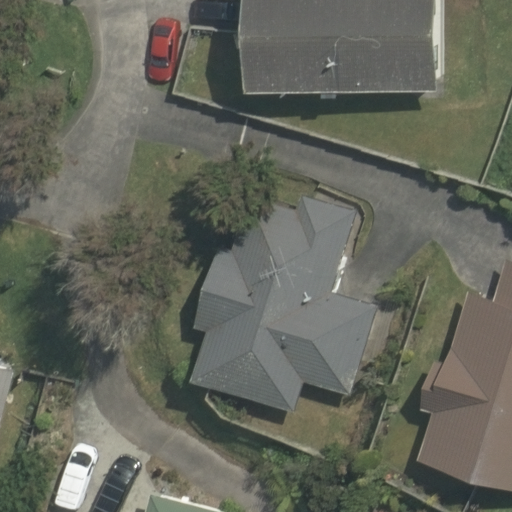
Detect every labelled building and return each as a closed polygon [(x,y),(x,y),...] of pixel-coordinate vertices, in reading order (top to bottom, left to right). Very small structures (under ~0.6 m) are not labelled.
[(247,0),(247,85),(443,86),(442,0),(247,0)] [(193,377),(297,408),(306,378),(354,392),(384,301),(336,288),(360,207),(304,192),(301,205),(252,191),(234,246),(222,243),(197,324),(210,327),(193,377)] [(511,482),(511,253),(507,252),(495,292),(468,284),(446,359),(437,356),(422,405),(434,409),(420,455),(511,482)] [(0,433),(18,365),(0,360),(0,433)] [(147,511),(239,511),(154,487),(147,511)]
